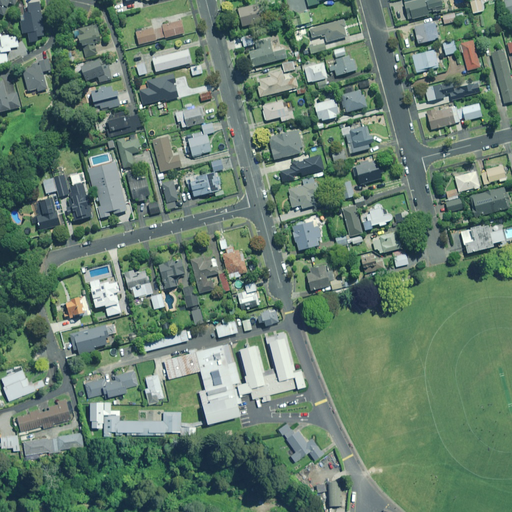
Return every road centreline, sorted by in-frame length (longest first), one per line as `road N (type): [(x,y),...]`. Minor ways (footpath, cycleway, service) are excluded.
road 1 (residential): [(55,356),(36,288),(41,267),(259,204)]
road 2 (residential): [(259,204),(205,0)]
road 3 (residential): [(413,159),(369,0)]
